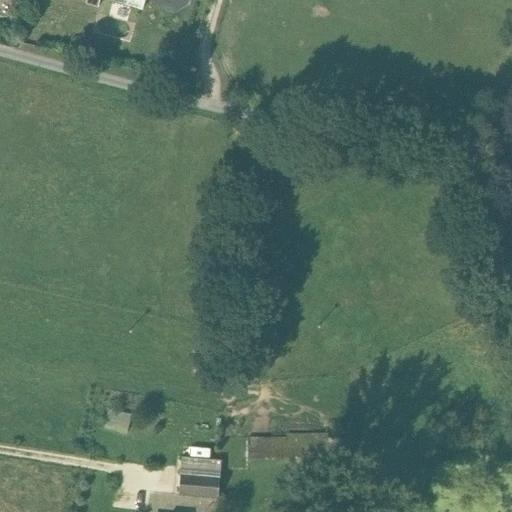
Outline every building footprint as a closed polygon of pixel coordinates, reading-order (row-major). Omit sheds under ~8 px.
[(145,0),(87,0),(87,3),(99,7),(100,0),(111,0),(143,9),(145,0)] [(156,0),(160,6),(175,10),(189,2),(204,7),(206,0),(156,0)] [(106,428),(129,431),(131,412),(108,409),(106,428)] [(328,435),(287,435),(287,439),(248,439),(248,460),(329,459),(328,435)] [(182,444),(181,457),(209,460),(210,446),(182,444)] [(181,457),(178,494),(218,498),(221,461),(209,460),(181,457)]
